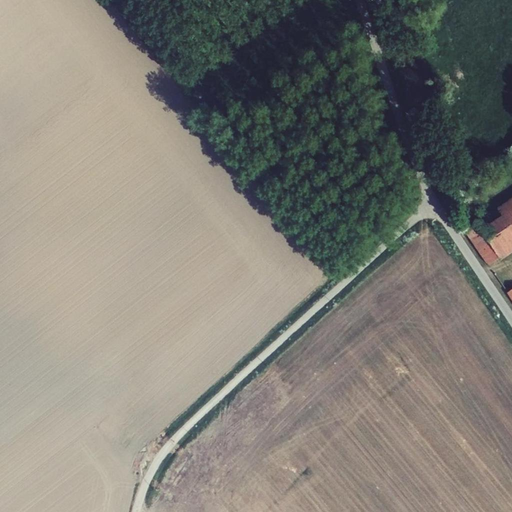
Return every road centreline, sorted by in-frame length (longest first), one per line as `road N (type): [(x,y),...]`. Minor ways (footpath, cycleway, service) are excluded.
road 1 (unclassified): [(135,511),(172,441),(432,201)]
road 2 (unclassified): [(359,0),(432,201)]
road 3 (unclassified): [(432,201),(511,318)]
